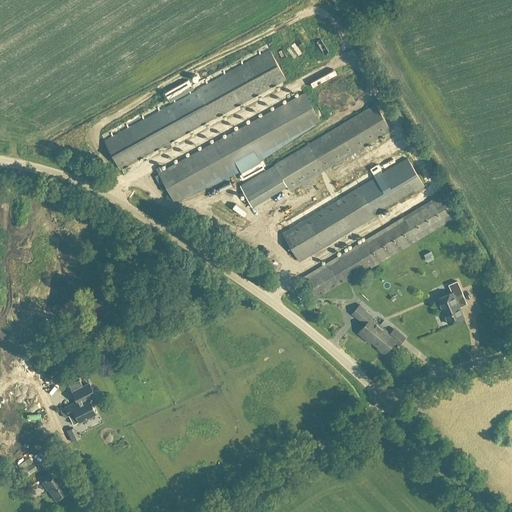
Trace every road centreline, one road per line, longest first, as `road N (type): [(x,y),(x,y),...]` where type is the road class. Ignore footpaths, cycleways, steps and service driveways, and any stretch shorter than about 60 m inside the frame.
road 1 (unclassified): [(386,395),(279,308),(102,193),(0,159)]
road 2 (unclassified): [(225,511),(386,395)]
road 3 (unclassified): [(496,511),(386,395)]
road 4 (unclassified): [(386,395),(511,352)]
